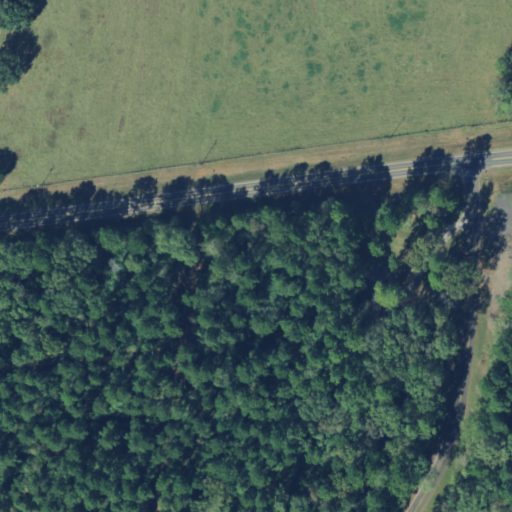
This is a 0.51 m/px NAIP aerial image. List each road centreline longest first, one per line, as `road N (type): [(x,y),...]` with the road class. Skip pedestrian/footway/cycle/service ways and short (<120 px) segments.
road 1 (primary): [(0,220),(511,161)]
road 2 (tertiary): [(408,511),(451,417),(469,314),(471,164)]
